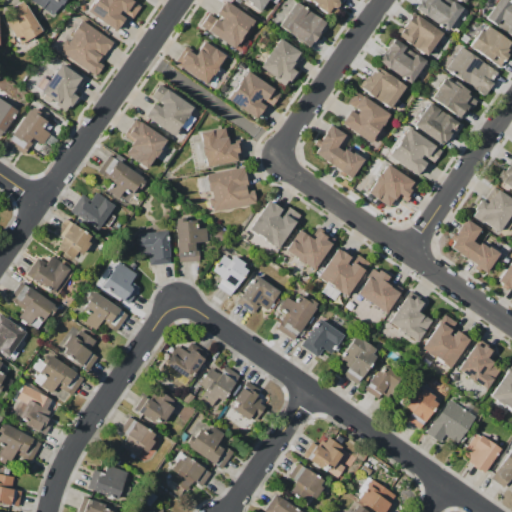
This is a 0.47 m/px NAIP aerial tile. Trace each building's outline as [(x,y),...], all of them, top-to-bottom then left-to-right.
[(27,0),(52,16),(62,0),(27,0)] [(125,16),(131,19),(140,5),(131,0),(94,0),(86,14),(116,31),(125,16)] [(267,0),(240,0),(259,12),(267,0)] [(335,9),(340,0),(303,0),(327,13),(331,7),(335,9)] [(447,31),(461,7),(449,0),(419,0),(413,11),(447,31)] [(496,0),(484,19),(511,38),(511,5),(504,0),(496,0)] [(252,20),(223,1),(213,16),(207,12),(198,27),(233,49),(252,20)] [(7,11),(12,17),(4,22),(18,45),(40,32),(22,2),(7,11)] [(324,21),(291,3),(277,29),(310,47),(324,21)] [(441,33),(411,13),(396,37),(425,56),(441,33)] [(111,43),(81,21),(65,42),(64,41),(57,51),(94,77),(102,65),(98,62),(111,43)] [(511,47),(511,45),(483,25),(468,47),(498,68),(511,47)] [(302,53),(275,39),(259,72),(286,85),(302,53)] [(409,84),(424,61),(392,39),(376,62),(409,84)] [(224,56),(203,41),(195,53),(185,46),(173,64),(204,85),(224,56)] [(483,95),(497,73),(458,48),(444,70),(483,95)] [(40,96),(68,110),(75,96),(71,94),(80,76),(56,64),(40,96)] [(388,109),(403,86),(374,66),(359,89),(388,109)] [(271,107),(279,93),(243,72),(226,102),(255,119),(264,104),(271,107)] [(429,98),(459,120),(474,99),(444,77),(429,98)] [(191,108),(158,84),(148,98),(154,101),(143,116),(171,136),(191,108)] [(369,143),(388,113),(353,92),(345,105),(349,108),(339,125),(369,143)] [(0,137),(1,138),(14,108),(0,101),(0,137)] [(457,124),(428,103),(411,126),(441,146),(457,124)] [(33,140),(40,145),(48,135),(40,128),(46,120),(30,108),(5,140),(23,154),(33,140)] [(165,139),(132,120),(123,136),(132,141),(123,155),(147,169),(165,139)] [(343,136),(329,126),(310,152),(349,179),(361,161),(337,145),(343,136)] [(204,168),(240,160),(236,142),(227,144),(223,128),(197,134),(204,168)] [(416,176),(426,160),(432,164),(440,151),(406,128),(387,157),(416,176)] [(111,181),(105,191),(117,198),(122,191),(132,197),(143,177),(106,156),(97,173),(111,181)] [(414,185),(385,164),(365,193),(387,208),(396,195),(403,201),(414,185)] [(511,164),(510,168),(506,165),(496,181),(511,190),(511,164)] [(254,205),(252,189),(246,190),(243,168),(205,174),(208,198),(210,211),(254,205)] [(497,233),(511,209),(511,200),(492,188),(483,202),(480,200),(470,215),(497,233)] [(69,214),(100,229),(112,203),(93,194),(90,200),(79,194),(69,214)] [(298,215),(286,207),(283,211),(265,200),(247,231),(277,249),(298,215)] [(58,228),(65,232),(55,249),(72,259),(76,252),(80,255),(91,237),(63,219),(58,228)] [(176,262),(197,262),(197,243),(205,243),(205,228),(195,229),(195,220),(174,221),(176,262)] [(496,254),(472,240),(479,228),(463,220),(447,249),(486,272),(496,254)] [(283,252),(313,270),(332,239),(316,229),(310,238),(297,230),(283,252)] [(166,232),(135,233),(136,255),(147,255),(147,265),(167,265),(166,232)] [(346,297),(367,262),(353,254),(351,258),(334,248),(316,279),(346,297)] [(215,287),(230,296),(247,267),(230,257),(229,259),(220,254),(211,271),(220,277),(215,287)] [(36,258),(25,276),(52,294),(68,269),(50,257),(45,264),(36,258)] [(137,276),(117,262),(100,287),(119,301),(137,276)] [(511,266),(507,263),(496,282),(511,291),(511,266)] [(388,279),(372,268),(354,295),(384,314),(399,290),(386,282),(388,279)] [(267,310),(278,290),(251,275),(236,303),(253,313),(257,305),(267,310)] [(17,318),(37,331),(54,305),(19,282),(8,300),(22,309),(17,318)] [(126,314),(90,292),(80,308),(88,313),(82,323),(94,330),(99,322),(115,332),(126,314)] [(386,323),(415,343),(429,321),(416,312),(422,302),(407,292),(386,323)] [(293,341),(315,306),(297,294),(292,302),(284,297),(277,309),(284,314),(274,329),(293,341)] [(448,369),(467,339),(452,329),(455,323),(442,315),(419,350),(448,369)] [(0,352),(8,357),(24,331),(0,316),(0,352)] [(299,347),(317,357),(321,350),(330,355),(342,335),(316,319),(299,347)] [(95,357),(88,352),(95,342),(79,331),(74,338),(71,335),(59,353),(87,371),(95,357)] [(377,351),(353,336),(337,362),(346,368),(341,376),(355,385),(377,351)] [(484,390),(498,368),(487,361),(494,351),(475,339),(455,372),(484,390)] [(189,382),(205,353),(189,343),(185,352),(174,346),(162,366),(189,382)] [(51,394),(55,388),(71,396),(82,375),(45,356),(31,383),(51,394)] [(488,398),(511,412),(511,364),(510,363),(488,398)] [(383,401),(399,378),(380,365),(364,389),(383,401)] [(220,402),(238,376),(224,366),(218,375),(208,368),(198,383),(205,388),(199,397),(210,405),(215,398),(220,402)] [(49,399),(21,385),(15,399),(24,403),(16,420),(42,433),(52,413),(44,409),(49,399)] [(415,385),(400,404),(411,412),(405,420),(417,429),(438,403),(415,385)] [(149,400),(141,396),(133,410),(161,426),(171,409),(168,407),(172,400),(155,390),(149,400)] [(473,417),(446,400),(424,434),(438,443),(442,436),(456,444),(473,417)] [(136,456),(140,450),(144,453),(155,436),(127,417),(119,431),(126,436),(120,445),(136,456)] [(220,469),(230,453),(216,444),(222,434),(210,426),(205,435),(197,430),(186,448),(220,469)] [(483,473),(499,449),(474,433),(458,457),(483,473)] [(334,462),(343,449),(323,435),(315,446),(310,442),(301,456),(335,479),(342,468),(334,462)] [(502,488),(510,477),(511,478),(511,447),(510,447),(489,479),(502,488)] [(202,487),(210,471),(178,455),(170,470),(202,487)] [(287,478),(294,482),(288,493),(310,504),(323,480),(294,464),(287,478)] [(92,470),(86,488),(116,499),(126,472),(105,465),(102,473),(92,470)] [(13,477),(0,475),(0,504),(10,505),(13,477)] [(372,511),(385,511),(395,495),(367,480),(356,503),(372,511)] [(299,511),(300,510),(271,496),(263,511),(299,511)] [(81,499),(76,511),(109,511),(111,508),(81,499)]
